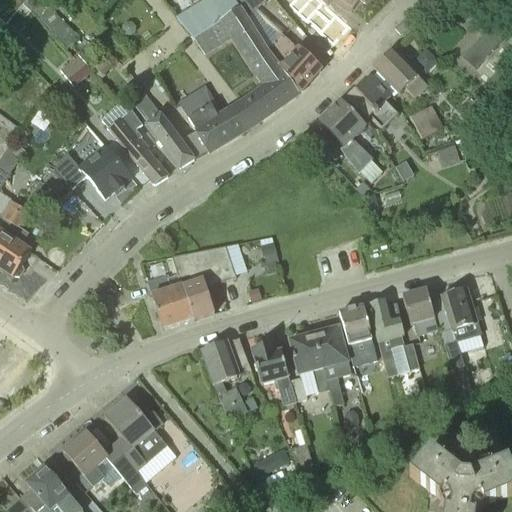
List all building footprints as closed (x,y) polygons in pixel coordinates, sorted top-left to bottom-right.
[(27,0),(22,6),(23,7),(31,14),(39,21),(49,32),(48,32),(66,52),(79,40),(61,20),(43,3),(45,0),(27,0)] [(205,0),(204,1),(175,20),(181,28),(193,43),(198,51),(210,44),(215,52),(231,41),(252,74),(261,89),(243,101),(229,110),(245,133),(258,125),(259,124),(276,112),(298,97),(282,74),(281,72),(279,69),(278,68),(268,53),(255,32),(247,20),(242,13),(232,0),(205,0)] [(232,0),(247,20),(266,5),(261,0),(232,0)] [(317,0),(325,7),(329,0),(332,0),(351,13),(358,1),(364,6),(368,0),(317,0)] [(31,14),(23,7),(18,12),(26,20),(31,14)] [(503,41),(490,29),(462,61),(475,72),(503,41)] [(282,38),(268,53),(278,68),(279,69),(281,72),(282,74),(298,97),(320,71),(282,38)] [(417,80),(418,80),(393,54),(374,72),(399,98),(405,92),(414,102),(426,89),(417,80)] [(78,57),(59,72),(73,90),(92,74),(78,57)] [(386,105),(390,101),(370,80),(362,88),(361,86),(344,102),(366,124),(370,120),(381,131),(396,116),(386,105)] [(206,87),(178,105),(188,122),(195,135),(207,155),(208,156),(245,133),(229,110),(223,114),(206,87)] [(144,95),(132,103),(147,126),(146,126),(168,155),(180,171),(194,163),(194,162),(202,158),(208,156),(207,155),(195,135),(180,144),(171,132),(160,116),(144,95)] [(62,107),(46,97),(37,111),(53,121),(62,107)] [(340,105),(319,126),(343,150),(340,153),(358,177),(359,175),(371,187),(383,175),(371,164),(351,144),(354,141),(365,130),(340,105)] [(426,111),(409,120),(421,142),(438,133),(426,111)] [(126,116),(108,131),(141,172),(154,188),(167,180),(144,153),(147,151),(139,142),(141,140),(135,133),(142,127),(131,112),(126,116)] [(339,149),(324,134),(314,143),(329,158),(339,149)] [(65,154),(53,173),(72,192),(86,180),(104,202),(113,195),(116,198),(125,190),(123,187),(131,180),(106,149),(79,171),(65,154)] [(455,149),(436,155),(441,171),(459,165),(455,149)] [(0,193),(11,177),(8,174),(7,174),(12,167),(1,160),(0,161),(0,193)] [(52,173),(42,183),(61,202),(71,192),(52,173)] [(363,183),(356,190),(363,198),(370,191),(363,183)] [(0,240),(20,211),(11,204),(2,218),(0,217),(0,240)] [(21,211),(0,240),(0,272),(13,281),(14,279),(19,279),(23,273),(21,268),(30,255),(20,248),(28,237),(20,231),(30,218),(21,211)] [(273,245),(260,248),(265,265),(277,262),(273,245)] [(236,281),(225,250),(171,260),(176,278),(179,288),(191,324),(214,316),(206,291),(236,281)] [(191,324),(179,288),(176,278),(167,281),(166,278),(147,284),(162,333),(191,324)] [(257,291),(247,295),(251,306),(261,302),(257,291)] [(426,293),(402,299),(407,318),(410,330),(414,328),(417,340),(438,334),(430,305),(426,293)] [(442,302),(430,305),(438,334),(439,334),(439,335),(440,335),(451,373),(463,369),(456,345),(479,338),(478,334),(466,293),(442,300),(442,302)] [(404,339),(401,327),(395,308),(387,310),(385,304),(368,308),(373,328),(383,369),(395,366),(398,377),(408,375),(408,373),(418,370),(413,347),(403,350),(401,340),(404,339)] [(347,349),(371,344),(362,310),(338,316),(347,349)] [(330,333),(314,337),(329,394),(328,394),(333,410),(343,407),(336,380),(351,377),(348,366),(348,367),(343,350),(338,331),(337,331),(336,329),(330,330),(330,333)] [(290,343),(289,344),(294,363),(298,379),(300,379),(312,376),(318,397),(328,394),(329,394),(314,337),(298,341),(296,339),(291,341),(290,343)] [(227,345),(200,355),(213,388),(229,424),(246,416),(257,411),(252,400),(242,404),(236,391),(227,395),(222,385),(248,376),(252,375),(239,342),(227,345)] [(296,406),(296,405),(289,384),(278,345),(273,346),(272,348),(251,353),(260,389),(275,385),(277,392),(278,392),(283,409),(296,406)] [(372,350),(349,356),(353,369),(375,363),(372,350)] [(354,370),(360,396),(370,394),(364,367),(354,370)] [(306,402),(306,400),(301,381),(289,384),(296,405),(306,402)] [(113,448),(136,475),(167,449),(154,434),(162,426),(144,405),(136,412),(127,402),(104,421),(121,441),(113,448)] [(86,436),(64,455),(77,470),(93,490),(104,480),(111,488),(121,480),(135,497),(147,487),(136,475),(113,448),(103,457),(86,436)] [(302,478),(314,475),(306,447),(289,452),(302,478)] [(443,511),(480,511),(483,509),(511,497),(511,474),(508,464),(469,480),(461,479),(429,453),(409,478),(440,502),(443,511)] [(261,465),(255,468),(260,478),(270,473),(267,467),(261,465)] [(31,492),(20,501),(28,511),(79,511),(58,486),(45,471),(39,476),(35,476),(30,480),(30,483),(27,486),(31,492)] [(213,491),(208,504),(220,509),(226,496),(213,491)] [(28,511),(20,501),(7,511),(28,511)]
